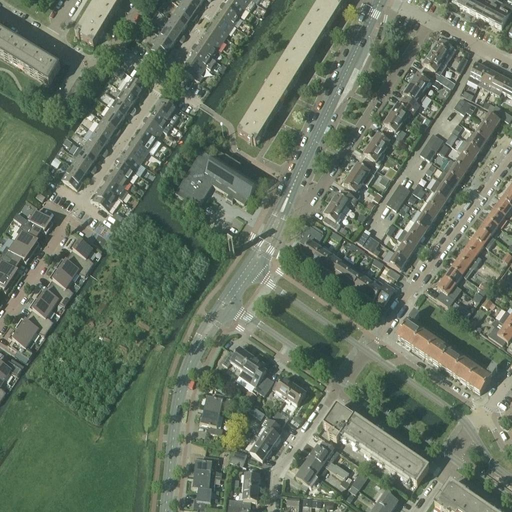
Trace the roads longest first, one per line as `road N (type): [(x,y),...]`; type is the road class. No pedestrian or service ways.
road 1 (residential): [(366,352),(511,156)]
road 2 (residential): [(310,203),(430,22)]
road 3 (tertiary): [(287,196),(379,0)]
road 4 (residential): [(75,213),(164,86)]
road 5 (residential): [(341,384),(274,473),(271,511)]
road 6 (tertiary): [(165,511),(188,368)]
road 7 (tertiary): [(366,352),(253,275)]
road 8 (tertiary): [(341,384),(453,460)]
road 9 (residential): [(0,325),(75,213)]
road 10 (tertiary): [(230,309),(341,384)]
